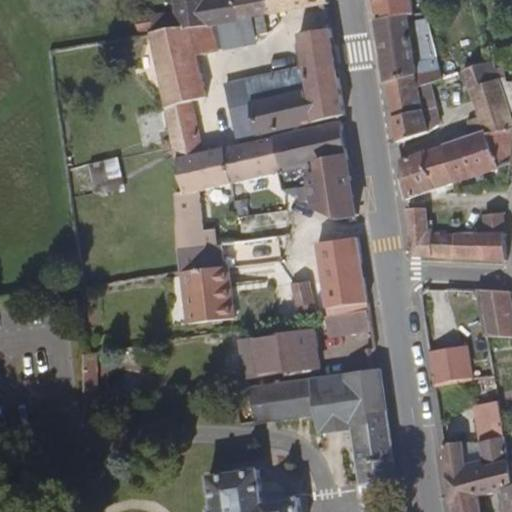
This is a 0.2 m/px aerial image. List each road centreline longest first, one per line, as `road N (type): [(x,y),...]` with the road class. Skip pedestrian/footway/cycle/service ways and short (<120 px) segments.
road 1 (tertiary): [(351,0),(392,269)]
road 2 (tertiary): [(392,269),(427,511)]
road 3 (residential): [(392,269),(511,273)]
